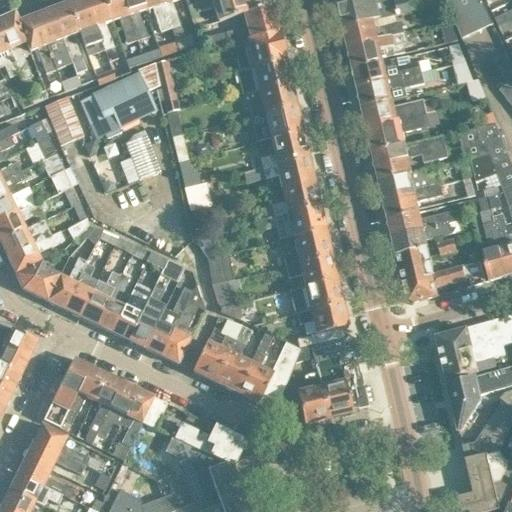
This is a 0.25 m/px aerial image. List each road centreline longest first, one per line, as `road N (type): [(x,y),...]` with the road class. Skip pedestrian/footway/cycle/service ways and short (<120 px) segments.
road 1 (unclassified): [(382,333),(305,0)]
road 2 (unclassified): [(275,451),(253,423),(60,331)]
road 3 (unclassified): [(60,331),(0,465)]
road 4 (unclassified): [(382,333),(511,296)]
road 5 (unclassified): [(403,424),(275,451)]
